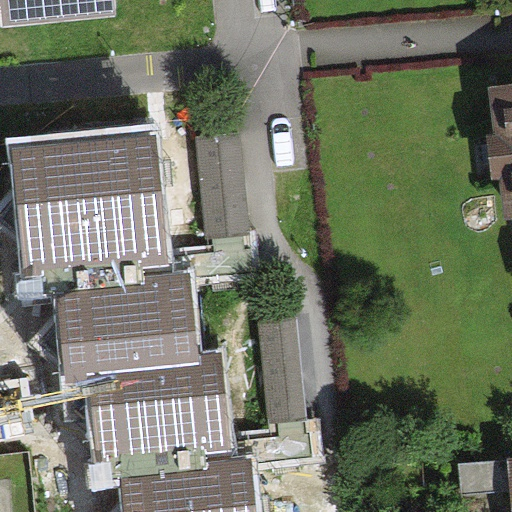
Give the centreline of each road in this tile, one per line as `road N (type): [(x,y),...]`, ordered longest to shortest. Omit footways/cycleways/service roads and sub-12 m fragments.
road 1 (unknown): [(246,50),(260,234),(304,301),(323,437)]
road 2 (residential): [(0,77),(246,50)]
